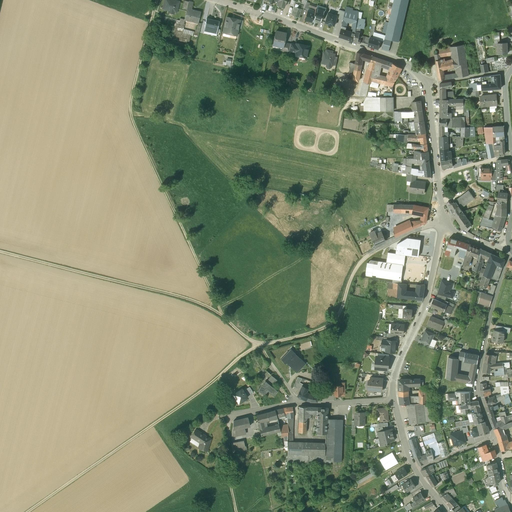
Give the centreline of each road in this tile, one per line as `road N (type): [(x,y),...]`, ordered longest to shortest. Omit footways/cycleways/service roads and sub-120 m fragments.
road 1 (track): [(259,347),(219,313),(129,113),(156,0)]
road 2 (residential): [(511,497),(476,381),(511,253)]
road 3 (track): [(218,377),(28,511)]
road 4 (residential): [(211,0),(394,59),(425,84)]
road 5 (residential): [(442,228),(425,305),(393,378),(394,400)]
road 6 (residential): [(394,400),(291,403),(225,418)]
road 7 (track): [(0,252),(153,291)]
road 8 (residential): [(425,84),(442,228)]
road 9 (track): [(359,263),(329,326),(259,347)]
road 10 (residential): [(394,400),(407,451),(447,511)]
